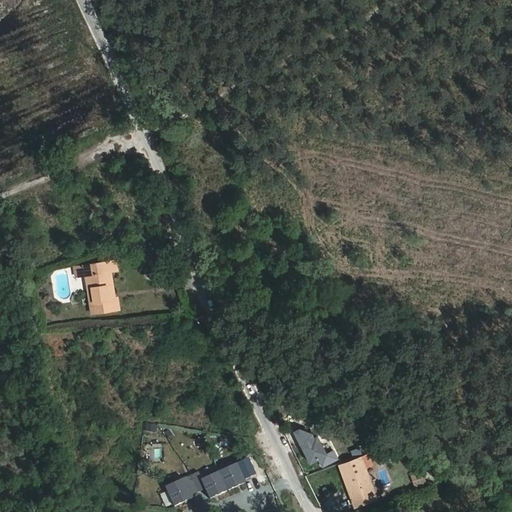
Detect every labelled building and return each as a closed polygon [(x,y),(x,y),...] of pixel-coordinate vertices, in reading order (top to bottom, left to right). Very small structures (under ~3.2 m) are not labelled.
[(119,309),(118,298),(109,299),(104,272),(116,270),(115,261),(103,263),(85,266),(86,275),(92,314),(119,309)] [(154,433),(155,425),(146,423),(144,431),(154,433)] [(310,463),(327,455),(318,436),(301,444),(310,463)] [(252,475),(244,458),(223,467),(231,487),(245,481),(244,478),(252,475)] [(353,503),(361,500),(362,504),(376,499),(361,458),(340,466),(353,503)] [(231,487),(223,467),(202,476),(199,469),(192,472),(199,489),(206,486),(210,495),(231,487)] [(192,472),(166,482),(174,502),(193,494),(192,492),(199,489),(192,472)] [(423,472),(412,475),(415,486),(426,483),(423,472)]
